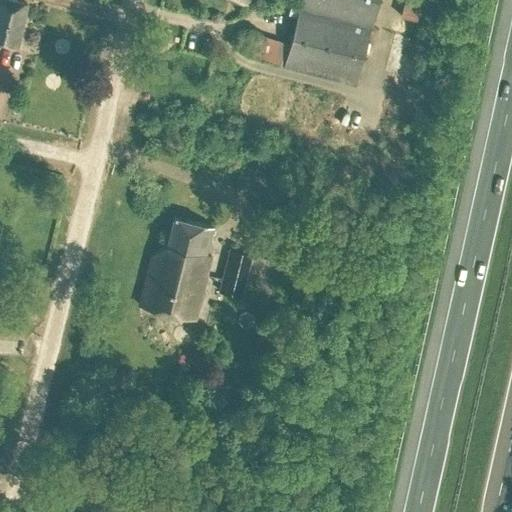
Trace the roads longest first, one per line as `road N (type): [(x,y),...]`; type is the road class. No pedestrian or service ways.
road 1 (motorway): [(511,95),(418,511)]
road 2 (unclassified): [(9,511),(92,161)]
road 3 (unclassified): [(92,161),(129,0)]
